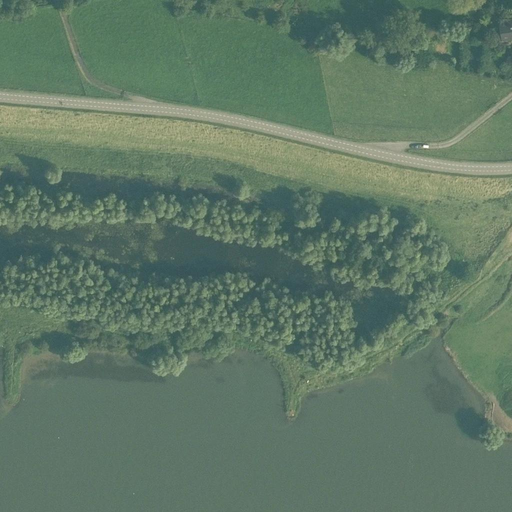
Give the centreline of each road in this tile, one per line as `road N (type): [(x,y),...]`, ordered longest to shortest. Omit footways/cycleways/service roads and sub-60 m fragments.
road 1 (tertiary): [(511,168),(399,158),(154,107),(0,96)]
road 2 (track): [(346,362),(464,294),(511,236)]
